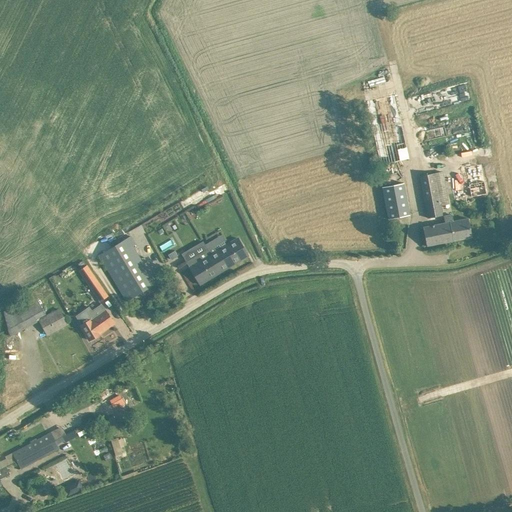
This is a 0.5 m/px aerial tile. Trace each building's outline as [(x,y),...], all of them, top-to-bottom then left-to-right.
[(380,165),(408,159),(394,95),(366,101),(380,165)] [(423,131),(425,140),(447,135),(445,126),(423,131)] [(487,193),(481,164),(466,167),(471,196),(487,193)] [(419,175),(424,200),(427,218),(442,215),(440,205),(448,204),(442,171),(419,175)] [(403,183),(382,187),(388,219),(390,219),(409,215),(403,183)] [(445,223),(443,223),(447,242),(472,237),(468,218),(453,221),(451,215),(444,217),(445,223)] [(443,223),(423,227),(426,246),(447,242),(443,223)] [(132,235),(99,254),(121,292),(126,301),(147,288),(129,257),(134,254),(130,247),(133,245),(136,243),(132,235)] [(207,249),(186,261),(200,284),(201,284),(200,284),(248,255),(237,238),(210,254),(207,249)] [(174,251),(168,255),(171,259),(177,255),(174,251)] [(107,296),(86,265),(79,270),(100,301),(107,296)] [(35,294),(3,312),(9,333),(16,333),(36,322),(35,319),(44,314),(38,302),(40,301),(38,295),(36,296),(35,294)] [(114,322),(108,314),(101,304),(92,311),(89,306),(75,316),(81,325),(80,325),(89,340),(100,334),(99,333),(114,322)] [(39,320),(42,326),(47,335),(67,324),(59,309),(39,320)] [(120,394),(109,400),(113,407),(119,404),(120,407),(125,404),(120,394)] [(121,432),(113,416),(106,419),(114,436),(121,432)] [(31,443),(13,452),(13,453),(17,460),(41,447),(55,440),(50,432),(37,439),(36,440),(32,442),(31,443)] [(123,436),(111,440),(113,447),(126,443),(123,436)] [(41,447),(17,460),(21,468),(59,448),(57,444),(55,440),(41,447)] [(79,480),(64,487),(68,496),(83,488),(79,480)]
